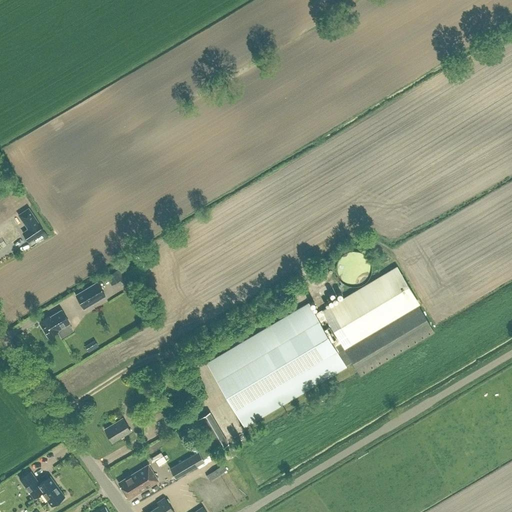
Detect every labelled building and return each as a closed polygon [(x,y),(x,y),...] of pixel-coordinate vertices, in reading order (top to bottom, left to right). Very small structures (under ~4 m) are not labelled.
[(28,208),(16,215),(27,232),(22,236),(26,242),(42,231),(28,208)] [(17,254),(27,248),(21,239),(11,245),(17,254)] [(368,257),(366,255),(364,253),(361,252),(358,250),(355,250),(352,250),(349,250),(346,251),(344,253),(341,254),(339,256),(338,259),(336,262),(336,265),(335,268),(336,271),(336,274),(338,276),(339,279),(341,281),(344,283),(347,284),(350,285),(353,285),(356,285),(359,285),(361,283),(364,282),(366,280),(368,277),(370,275),(371,272),(371,269),(371,266),(370,263),(369,260),(368,257)] [(344,366),(352,361),(360,375),(433,331),(417,304),(395,266),(314,314),(307,303),(208,361),(246,425),(345,367),(344,366)] [(115,281),(127,277),(125,269),(105,274),(109,288),(116,286),(115,281)] [(97,282),(75,294),(83,308),(105,296),(97,282)] [(39,322),(47,336),(58,330),(57,329),(69,323),(61,309),(50,316),(49,316),(39,322)] [(66,325),(60,330),(66,337),(72,332),(66,325)] [(92,351),(100,347),(96,339),(88,343),(92,351)] [(160,402),(148,409),(154,420),(167,413),(160,402)] [(112,442),(130,431),(122,417),(104,428),(112,442)] [(193,440),(186,427),(181,430),(188,443),(193,440)] [(205,461),(210,458),(206,448),(200,451),(205,461)] [(198,451),(168,468),(174,479),(204,462),(198,451)] [(128,498),(149,485),(157,480),(147,464),(139,469),(118,482),(128,498)] [(214,477),(226,469),(223,464),(211,471),(214,477)] [(72,472),(79,488),(84,485),(78,470),(72,472)] [(51,505),(64,496),(50,476),(39,483),(30,471),(20,479),(33,497),(41,492),(51,505)] [(173,511),(164,497),(157,502),(158,505),(147,511),(173,511)]
